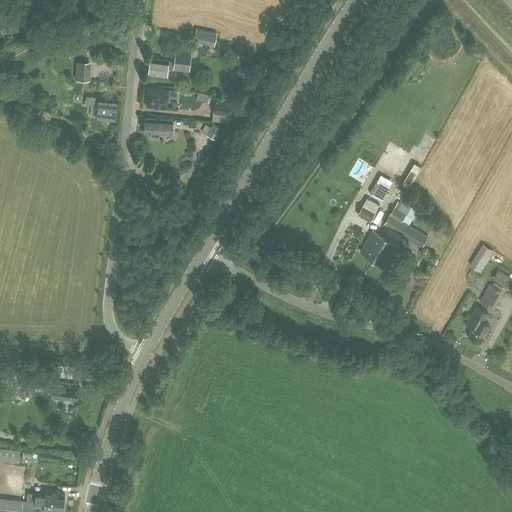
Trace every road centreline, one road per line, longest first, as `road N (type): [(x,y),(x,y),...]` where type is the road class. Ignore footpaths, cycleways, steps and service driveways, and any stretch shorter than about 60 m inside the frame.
road 1 (unclassified): [(144,354),(120,339),(107,310),(142,0)]
road 2 (residential): [(511,389),(436,345),(287,299),(203,253)]
road 3 (tertiary): [(203,253),(356,0)]
road 4 (tertiary): [(91,511),(105,450),(144,354)]
road 5 (track): [(124,167),(0,94)]
